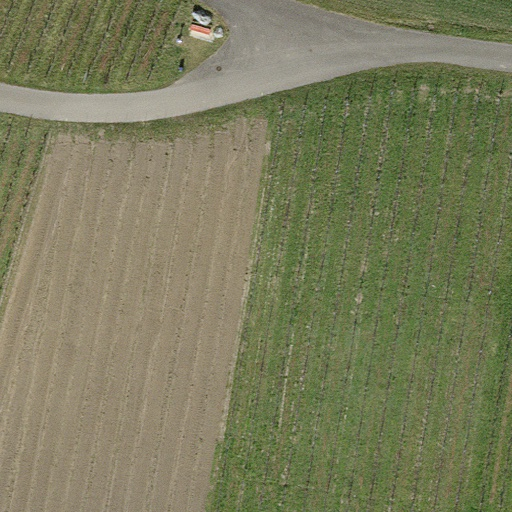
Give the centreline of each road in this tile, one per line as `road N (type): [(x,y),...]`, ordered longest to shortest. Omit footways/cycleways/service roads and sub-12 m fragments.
road 1 (track): [(0,99),(70,119),(232,104),(381,53)]
road 2 (track): [(232,0),(381,53),(511,68)]
